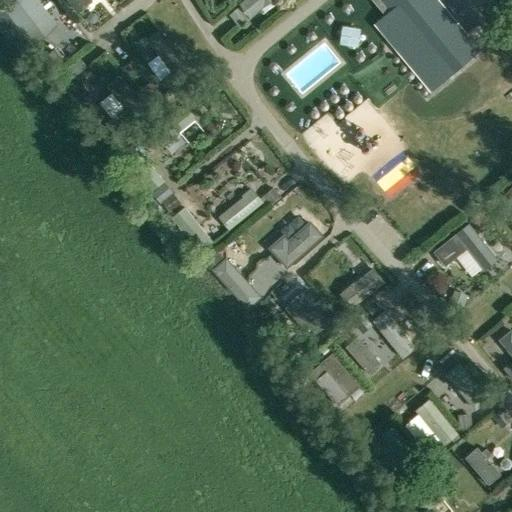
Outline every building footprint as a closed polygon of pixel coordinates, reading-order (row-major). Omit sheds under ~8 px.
[(37,0),(14,0),(5,7),(32,45),(56,25),(37,0)] [(91,0),(68,0),(78,11),(91,0)] [(271,0),(242,0),(240,1),(252,16),(271,0)] [(372,0),(386,16),(375,25),(389,42),(400,55),(417,40),(434,61),(448,50),(449,52),(454,48),(452,46),(465,36),(440,5),(435,0),(372,0)] [(191,73),(158,28),(145,38),(170,71),(163,76),(171,87),(191,73)] [(54,50),(43,58),(52,68),(62,60),(54,50)] [(149,110),(120,74),(106,86),(125,108),(106,123),(118,138),(149,110)] [(186,104),(150,133),(161,146),(179,131),(195,118),(196,117),(186,104)] [(149,191),(163,180),(135,146),(121,157),(149,191)] [(509,205),(511,202),(511,185),(501,196),(509,205)] [(229,229),(263,202),(251,187),(241,195),(243,196),(218,216),(229,229)] [(181,202),(173,192),(162,202),(170,212),(181,202)] [(213,242),(184,206),(170,216),(199,253),(213,242)] [(444,266),(467,248),(484,269),(498,259),(469,222),(432,251),(444,266)] [(322,236),(310,223),(288,242),(283,236),(270,248),(287,267),(322,236)] [(224,258),(217,250),(206,260),(213,269),(212,270),(247,310),(262,296),(226,257),(224,258)] [(350,308),(384,282),(372,267),(338,293),(350,308)] [(310,287),(285,308),(310,338),(335,318),(310,287)] [(385,308),(371,319),(402,357),(416,346),(385,308)] [(361,309),(351,317),(359,327),(369,319),(361,309)] [(511,327),(499,338),(511,354),(511,361),(503,369),(511,379),(511,327)] [(340,346),(365,376),(379,364),(355,334),(340,346)] [(321,351),(326,357),(331,353),(326,347),(321,351)] [(460,361),(445,373),(475,409),(489,397),(460,361)] [(353,396),(329,367),(316,379),(339,407),(353,396)] [(430,398),(416,410),(444,445),(452,439),(454,441),(458,437),(456,435),(459,433),(430,398)] [(470,413),(459,415),(461,430),(472,428),(470,413)] [(380,436),(407,469),(422,457),(395,423),(380,436)] [(500,474),(478,448),(465,458),(488,484),(500,474)] [(419,485),(408,494),(422,511),(441,511),(428,495),(440,486),(432,477),(421,487),(419,485)]
